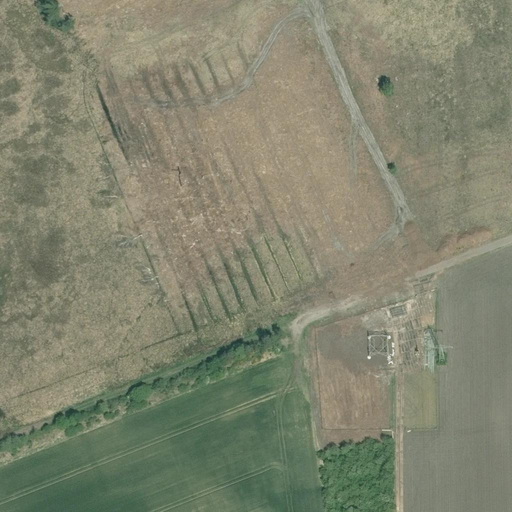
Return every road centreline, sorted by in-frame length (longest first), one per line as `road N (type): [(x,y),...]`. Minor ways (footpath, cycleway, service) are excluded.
road 1 (track): [(306,0),(421,252)]
road 2 (unclassified): [(511,234),(325,307),(307,319),(303,346)]
